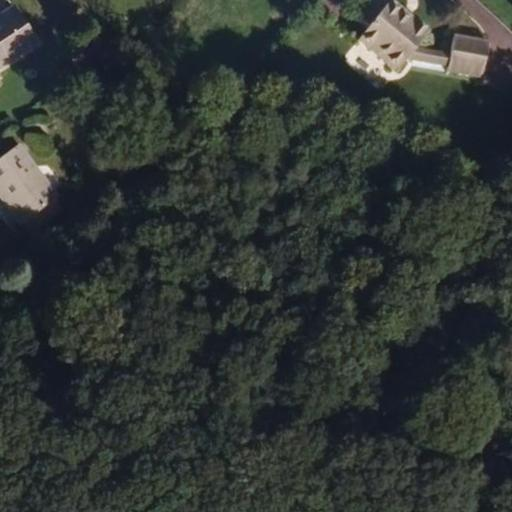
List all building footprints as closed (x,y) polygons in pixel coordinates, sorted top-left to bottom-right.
[(406,62),(417,47),(376,16),(372,18),(364,13),(346,38),(353,44),(344,57),(385,89),(393,77),(406,62)] [(27,50),(4,14),(0,16),(0,33),(15,57),(27,50)] [(0,65),(15,57),(0,33),(0,65)] [(469,100),(476,58),(440,52),(438,66),(435,83),(433,94),(469,100)] [(435,83),(438,66),(406,62),(393,77),(435,83)] [(46,214),(6,158),(0,162),(0,215),(14,236),(46,214)]
